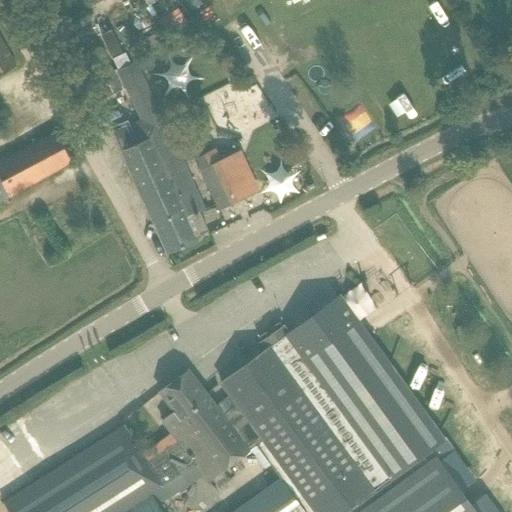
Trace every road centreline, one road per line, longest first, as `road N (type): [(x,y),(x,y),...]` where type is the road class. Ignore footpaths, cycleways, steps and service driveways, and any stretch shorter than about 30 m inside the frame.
road 1 (unclassified): [(170,290),(403,159),(511,122)]
road 2 (residential): [(170,290),(0,11)]
road 3 (unclassified): [(0,401),(170,290)]
